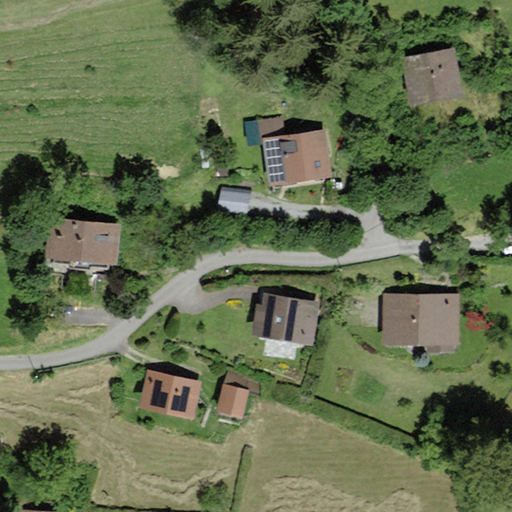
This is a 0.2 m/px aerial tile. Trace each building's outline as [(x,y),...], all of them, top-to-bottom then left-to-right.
[(452,50),(399,59),(406,102),(459,93),(452,50)] [(322,132),(266,141),(273,183),(328,174),(322,132)] [(223,184),(220,204),(247,207),(250,187),(223,184)] [(120,225),(50,219),(47,258),(117,263),(120,225)] [(317,302),(269,294),(268,305),(258,303),(253,334),(310,343),(317,302)] [(457,295),(389,295),(388,340),(457,341),(457,295)] [(201,381),(148,370),(141,404),(193,416),(201,381)] [(250,390),(224,384),(218,408),(245,414),(250,390)]
